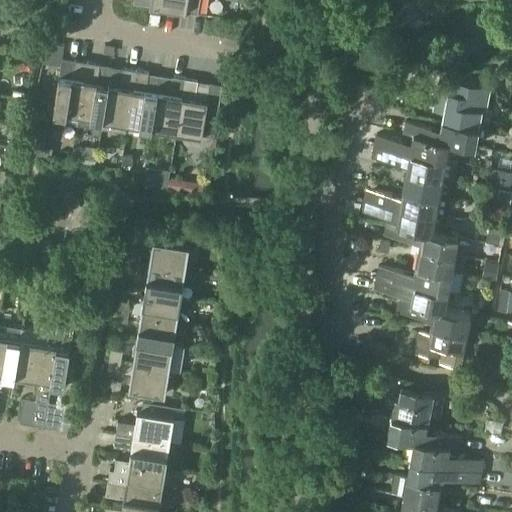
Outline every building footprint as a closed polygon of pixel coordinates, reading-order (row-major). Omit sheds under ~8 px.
[(136,0),(136,1),(186,9),(187,0),(136,0)] [(151,10),(150,20),(160,22),(161,11),(151,10)] [(21,14),(20,23),(29,25),(30,16),(21,14)] [(53,30),(44,28),(42,38),(52,40),(53,30)] [(57,43),(43,60),(43,61),(61,64),(62,58),(65,44),(57,43)] [(61,64),(60,74),(53,118),(78,122),(88,61),(76,59),(76,60),(62,58),(61,64)] [(103,126),(112,68),(99,67),(100,63),(88,61),(78,122),(103,126)] [(103,126),(127,130),(128,122),(137,69),(126,68),(125,70),(112,68),(103,126)] [(149,75),(149,71),(137,69),(128,122),(153,126),(161,77),(149,75)] [(175,75),(174,80),(161,77),(153,126),(178,130),(186,77),(175,75)] [(224,82),(211,80),(210,86),(197,84),(198,79),(186,77),(178,130),(207,135),(207,133),(216,134),(219,112),(224,82)] [(461,81),(459,93),(437,89),(433,110),(444,112),(442,121),(478,127),(481,110),(485,110),(488,93),(484,86),(461,81)] [(404,133),(413,134),(449,141),(475,145),(478,127),(442,121),(441,129),(431,128),(432,125),(406,121),(404,133)] [(377,134),(375,145),(445,159),(449,141),(413,134),(412,143),(402,141),(403,139),(377,134)] [(408,161),(407,170),(442,177),(454,179),(457,161),(445,159),(375,145),(373,157),(398,162),(399,160),(408,161)] [(74,146),(72,154),(84,156),(85,148),(74,146)] [(153,184),(162,185),(167,186),(169,177),(170,169),(146,165),(146,167),(144,178),(143,182),(153,184)] [(407,170),(403,188),(439,195),(438,196),(450,198),(454,179),(442,177),(407,170)] [(169,177),(167,186),(168,186),(168,187),(185,190),(186,180),(169,177)] [(500,186),(497,203),(508,205),(509,205),(511,191),(511,188),(500,186)] [(439,195),(403,188),(402,197),(392,195),(393,193),(367,188),(365,200),(435,213),(447,215),(450,198),(438,196),(439,195)] [(444,233),(447,215),(435,213),(365,200),(362,211),(388,216),(389,214),(398,216),(397,224),(444,233)] [(415,237),(421,238),(419,247),(454,254),(458,236),(444,233),(397,224),(387,222),(385,234),(415,239),(415,237)] [(149,263),(185,269),(189,244),(154,238),(149,263)] [(454,254),(419,247),(416,265),(451,272),(454,254)] [(138,250),(127,248),(126,252),(125,259),(137,261),(138,250)] [(124,267),(123,271),(135,273),(137,261),(125,259),(124,267)] [(185,269),(149,263),(145,288),(181,294),(185,269)] [(405,269),(405,270),(379,265),(377,276),(448,290),(459,292),(463,274),(451,272),(416,265),(415,271),(405,269)] [(411,292),(409,301),(444,308),(448,290),(377,276),(375,288),(406,294),(406,292),(411,292)] [(22,278),(21,286),(30,287),(31,280),(22,278)] [(181,294),(145,288),(142,312),(177,318),(181,294)] [(510,290),(501,288),(497,308),(506,310),(510,290)] [(117,308),(129,310),(131,298),(119,296),(117,308)] [(399,299),(397,311),(427,316),(427,314),(433,315),(431,324),(467,331),(470,312),(444,308),(409,301),(399,299)] [(115,320),(127,322),(129,310),(117,308),(115,320)] [(177,318),(142,312),(137,337),(173,343),(177,318)] [(49,319),(47,331),(41,370),(39,379),(36,400),(32,424),(44,426),(50,388),(47,387),(48,380),(64,383),(72,335),(74,323),(49,319)] [(0,372),(15,375),(23,327),(0,323),(0,372)] [(441,356),(443,346),(463,349),(467,331),(431,324),(430,333),(419,331),(415,351),(441,356)] [(23,327),(15,375),(39,379),(41,370),(47,331),(23,327)] [(169,367),(180,369),(184,345),(173,343),(137,337),(134,361),(169,367)] [(123,348),(111,346),(109,357),(121,359),(123,348)] [(360,355),(352,367),(358,371),(368,379),(377,366),(361,354),(360,355)] [(121,359),(109,357),(107,369),(119,371),(121,359)] [(129,386),(165,392),(169,367),(134,361),(129,386)] [(400,387),(398,398),(394,397),(391,416),(426,423),(428,414),(439,416),(443,395),(409,389),(400,387)] [(36,400),(25,398),(21,422),(32,424),(36,400)] [(186,419),(188,408),(144,400),(142,410),(138,409),(136,425),(118,422),(116,433),(169,442),(173,417),(186,419)] [(435,431),(434,433),(425,431),(426,423),(391,416),(388,434),(413,439),(449,446),(458,448),(461,436),(435,431)] [(345,426),(343,438),(347,438),(353,439),(354,427),(348,426),(345,426)] [(131,456),(130,459),(130,461),(165,466),(169,442),(116,433),(114,444),(132,447),(131,456)] [(447,454),(449,446),(413,439),(410,457),(481,470),(483,459),(457,454),(457,456),(447,454)] [(110,468),(108,482),(162,490),(165,466),(130,461),(130,459),(116,457),(114,469),(110,468)] [(481,470),(410,457),(407,475),(442,482),(444,473),(453,475),(453,477),(479,482),(481,470)] [(392,491),(403,493),(439,500),(442,482),(407,475),(395,473),(392,491)] [(158,511),(162,490),(108,482),(106,494),(124,497),(122,508),(122,509),(141,511),(158,511)] [(403,493),(400,511),(402,511),(467,511),(447,508),(447,510),(437,509),(439,500),(403,493)]
